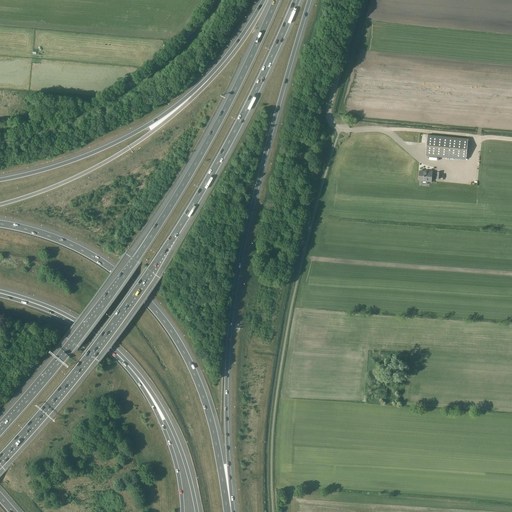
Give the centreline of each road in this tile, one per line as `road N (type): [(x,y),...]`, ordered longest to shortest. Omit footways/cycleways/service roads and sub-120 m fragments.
road 1 (motorway): [(0,458),(53,400),(169,242),(234,134),(297,0)]
road 2 (motorway): [(231,511),(226,388),(237,276),(309,0)]
road 3 (motorway): [(276,0),(159,225),(0,431)]
road 4 (motorway): [(227,511),(200,388),(147,299),(87,252),(0,224)]
road 5 (motorway): [(263,0),(203,82),(166,112),(96,151),(0,179)]
road 6 (motorway): [(196,511),(167,418),(131,365),(82,322),(0,291)]
road 7 (motorway): [(183,511),(166,433),(126,365),(74,322),(0,295)]
road 8 (unclassified): [(0,139),(117,91),(179,44),(211,0)]
road 9 (unclassified): [(339,130),(327,111),(360,0)]
road 10 (track): [(511,139),(384,129)]
